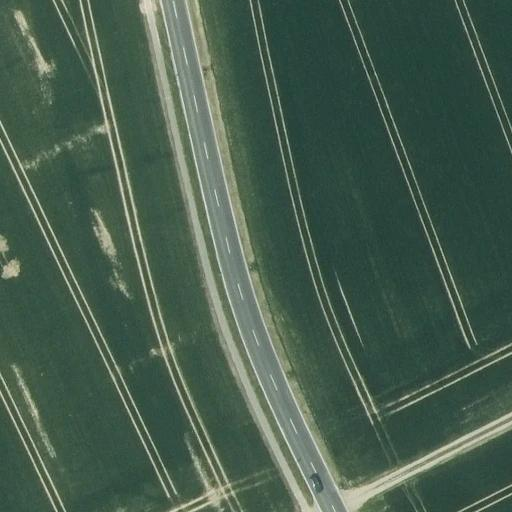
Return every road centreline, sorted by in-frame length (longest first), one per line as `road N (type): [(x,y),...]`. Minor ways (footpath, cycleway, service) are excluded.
road 1 (secondary): [(334,511),(248,326),(171,0)]
road 2 (track): [(511,423),(334,510)]
